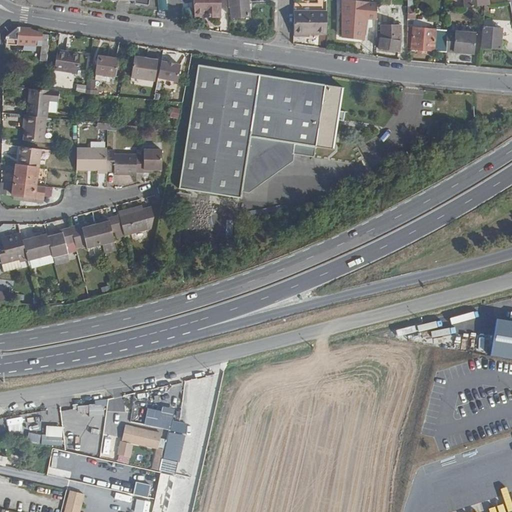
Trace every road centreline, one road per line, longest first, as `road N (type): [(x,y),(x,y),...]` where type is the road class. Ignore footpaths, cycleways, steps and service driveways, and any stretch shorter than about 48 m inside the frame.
road 1 (trunk): [(511,149),(410,210),(268,274),(97,325),(0,342)]
road 2 (unclassified): [(0,399),(151,373),(511,280)]
road 3 (trunk): [(104,345),(324,274),(511,172)]
road 4 (trunk): [(104,345),(151,346),(511,252)]
road 5 (tertiary): [(511,83),(284,57)]
road 6 (tertiary): [(176,40),(23,16),(0,4)]
road 7 (unknown): [(205,359),(174,511)]
road 8 (residential): [(150,189),(42,218),(0,216)]
